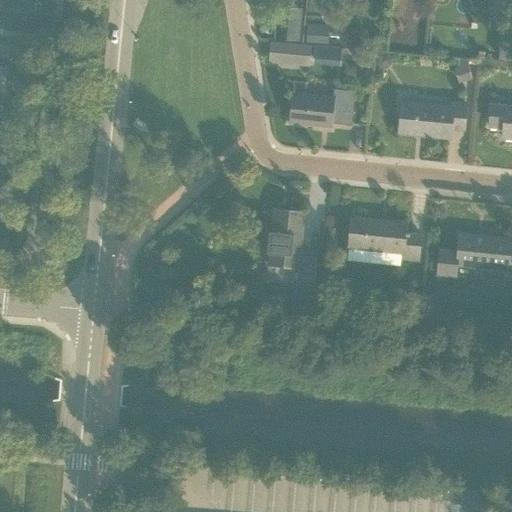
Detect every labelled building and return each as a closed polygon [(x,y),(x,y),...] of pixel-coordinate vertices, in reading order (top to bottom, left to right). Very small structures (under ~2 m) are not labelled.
[(0,0),(0,8),(33,12),(34,0),(0,0)] [(433,5),(431,23),(445,24),(446,6),(433,5)] [(300,10),(276,7),(273,39),(297,41),(300,10)] [(308,23),(307,42),(329,44),(330,25),(308,23)] [(393,45),(421,48),(422,32),(394,29),(393,45)] [(511,34),(503,33),(500,59),(511,60),(511,34)] [(270,42),(268,62),(294,64),(296,44),(270,42)] [(315,46),(313,58),(339,60),(340,48),(315,46)] [(392,61),(388,56),(383,55),(378,59),(377,65),(380,69),(386,70),(391,67),(392,61)] [(459,68),(458,69),(462,82),(472,79),(467,66),(468,61),(460,60),(459,68)] [(287,123),(330,127),(330,123),(349,125),(353,92),(333,90),(333,98),(290,94),(287,123)] [(463,132),(465,106),(452,104),(452,110),(401,105),(398,135),(449,140),(450,131),(463,132)] [(511,105),(495,104),(493,125),(502,126),(501,140),(511,140),(511,105)] [(293,284),(310,286),(314,255),(297,254),(302,213),(271,209),(264,266),(294,269),(293,284)] [(398,259),(416,261),(418,235),(403,233),(404,224),(350,219),(347,249),(398,254),(398,259)] [(438,249),(435,275),(456,277),(457,266),(507,271),(507,276),(511,276),(511,250),(510,250),(511,240),(458,235),(456,251),(438,249)] [(310,286),(309,298),(318,299),(319,287),(310,286)] [(467,511),(469,488),(450,487),(449,511),(467,511)]
